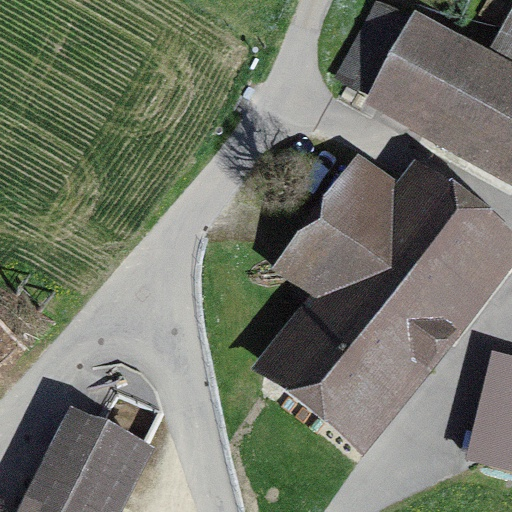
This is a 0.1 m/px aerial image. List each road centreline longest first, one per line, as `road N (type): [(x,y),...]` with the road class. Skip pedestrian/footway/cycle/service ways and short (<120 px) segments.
road 1 (track): [(0,443),(83,378),(293,95)]
road 2 (residential): [(328,0),(293,95),(511,215)]
road 3 (track): [(141,300),(213,511)]
